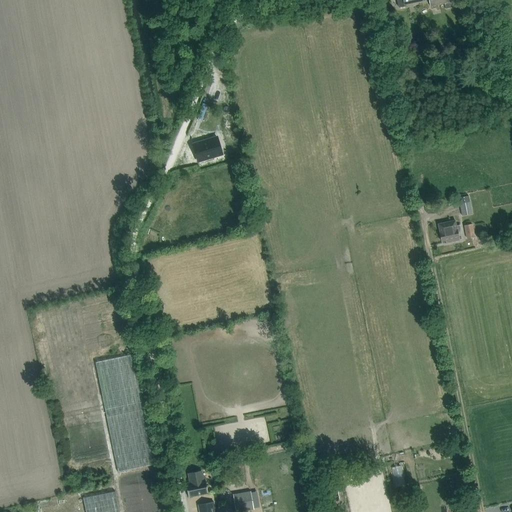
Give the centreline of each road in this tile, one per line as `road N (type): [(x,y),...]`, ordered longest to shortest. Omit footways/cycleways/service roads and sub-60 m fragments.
road 1 (track): [(176,461),(136,279),(135,238),(219,31),(241,14),(305,0)]
road 2 (unclassified): [(481,511),(399,131)]
